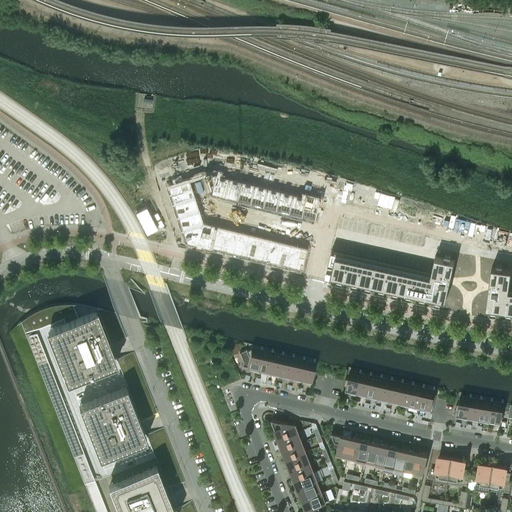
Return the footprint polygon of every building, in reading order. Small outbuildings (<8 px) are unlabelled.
[(216,171),(204,175),(209,192),(314,217),(319,196),(304,193),(303,197),(215,176),(216,171)] [(188,180),(168,186),(186,241),(211,247),(211,246),(301,268),(306,248),(202,223),(191,187),(188,180)] [(330,254),(328,263),(333,264),(331,275),(445,301),(454,260),(435,256),(430,276),(335,255),(330,254)] [(491,266),(486,308),(511,311),(511,290),(509,290),(511,269),(491,266)] [(78,317),(72,303),(70,303),(65,303),(63,303),(58,304),(54,304),(50,305),(46,306),(44,307),(42,308),(41,308),(39,309),(35,311),(32,313),(30,314),(27,316),(24,319),(21,321),(25,333),(63,318),(65,322),(49,328),(69,381),(114,363),(93,311),(78,317)] [(248,357),(246,366),(257,369),(262,349),(244,345),(248,357)] [(272,352),(262,349),(257,369),(268,371),(272,352)] [(272,352),(268,371),(278,374),(283,354),(272,352)] [(283,354),(278,374),(289,376),(293,356),(283,354)] [(293,356),(289,376),(299,379),(304,359),(293,356)] [(315,361),(304,359),(299,379),(310,381),(315,361)] [(350,369),(350,370),(348,379),(345,378),(344,385),(346,386),(345,389),(356,392),(361,372),(350,369)] [(371,374),(361,372),(356,392),(367,394),(371,374)] [(382,377),(380,376),(371,374),(367,394),(377,397),(382,377)] [(392,379),(382,377),(377,397),(388,399),(392,379)] [(398,401),(403,382),(392,379),(388,399),(398,401)] [(413,384),(403,382),(398,401),(409,404),(413,384)] [(419,406),(424,387),(413,384),(409,404),(419,406)] [(125,386),(78,404),(99,457),(146,438),(125,386)] [(435,389),(424,387),(419,406),(431,409),(435,389)] [(468,417),(471,397),(460,395),(458,404),(456,404),(455,411),(457,411),(457,415),(468,417)] [(471,397),(468,417),(479,418),(482,398),(471,397)] [(493,400),(482,398),(479,418),(489,420),(493,400)] [(493,400),(489,420),(500,422),(504,402),(493,400)] [(277,434),(279,438),(298,431),(295,424),(271,419),(275,430),(275,434),(277,434)] [(281,444),(283,448),(301,441),(298,431),(279,438),(279,440),(279,444),(281,444)] [(336,454),(347,456),(352,437),(331,432),(335,441),(339,441),(337,447),(336,454)] [(352,437),(347,456),(356,458),(355,462),(356,462),(361,439),(352,437)] [(371,441),(361,439),(356,462),(365,464),(371,441)] [(285,454),(287,458),(305,451),(301,441),(283,448),(283,450),(283,454),(285,454)] [(374,466),(380,443),(371,441),(365,464),(366,464),(366,461),(375,462),(374,466)] [(389,445),(380,443),(374,466),(384,469),(389,445)] [(393,471),(399,447),(389,445),(384,469),(393,471)] [(408,450),(399,447),(393,471),(394,471),(395,467),(403,469),(408,450)] [(412,475),(417,452),(408,450),(403,469),(412,471),(411,475),(412,475)] [(309,461),(305,451),(287,458),(287,460),(287,464),(289,464),(291,469),(309,461)] [(427,454),(417,452),(412,475),(422,477),(427,454)] [(438,457),(434,480),(447,482),(451,457),(450,457),(450,456),(449,456),(444,456),(438,455),(438,457)] [(451,457),(447,482),(460,485),(461,481),(464,461),(464,459),(459,458),(454,457),(453,457),(451,457)] [(313,471),(309,461),(291,469),(291,470),(291,474),(293,474),(295,479),(313,471)] [(488,490),(489,485),(493,464),(491,464),(491,463),(480,462),(475,488),(488,490)] [(174,511),(156,464),(107,483),(118,511),(174,511)] [(493,464),(489,485),(502,488),(506,466),(495,464),(494,464),(493,464)] [(84,472),(96,511),(108,511),(97,478),(100,477),(97,468),(84,472)] [(297,484),(299,489),(317,481),(313,471),(295,479),(295,480),(295,484),(297,484)] [(344,480),(342,488),(349,490),(351,482),(344,480)] [(321,491),(317,481),(299,489),(299,490),(299,494),(301,494),(302,499),(321,491)] [(421,500),(430,501),(431,497),(428,496),(431,485),(425,483),(421,500)] [(325,490),(321,491),(302,499),(303,500),(303,504),(305,504),(306,509),(329,500),(325,490)] [(464,507),(467,491),(461,490),(459,502),(456,501),(456,505),(464,507)] [(473,492),(467,491),(464,507),(473,508),(474,504),(471,504),(473,492)] [(496,511),(506,511),(508,498),(502,497),(500,509),(498,508),(496,511)] [(332,511),(331,511),(321,511),(318,505),(329,501),(329,500),(306,509),(307,511),(332,511)]
